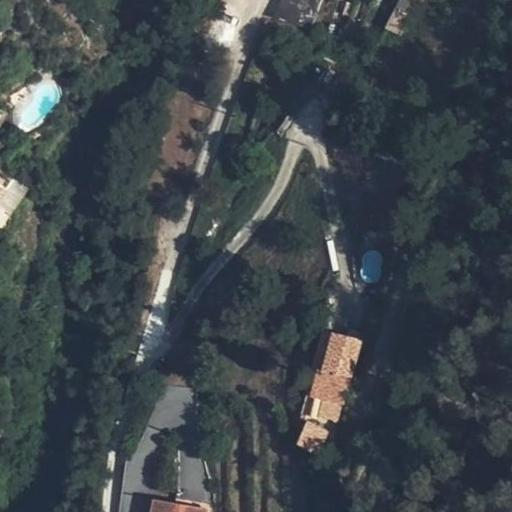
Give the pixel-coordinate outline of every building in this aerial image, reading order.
[(284,0),(320,20),(331,0),(284,0)] [(396,0),(387,30),(405,35),(415,0),(396,0)] [(0,205),(8,193),(23,204),(40,179),(0,151),(0,205)] [(342,321),(325,318),(314,382),(312,398),(334,403),(337,387),(323,385),(329,345),(339,346),(342,321)] [(370,325),(342,321),(339,346),(329,345),(323,385),(337,387),(334,403),(355,405),(370,325)] [(311,406),(304,426),(321,434),(329,412),(311,406)] [(150,511),(194,511),(160,494),(150,511)]
